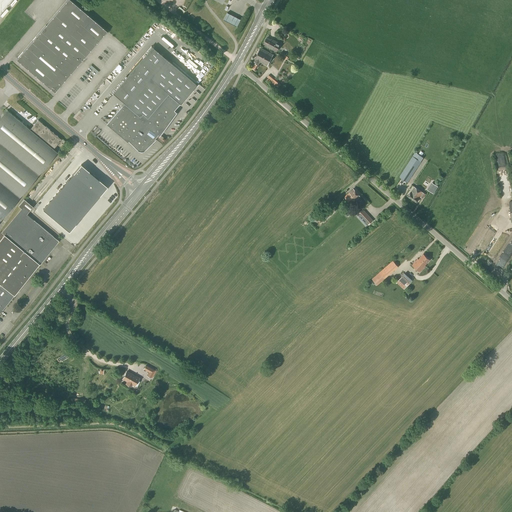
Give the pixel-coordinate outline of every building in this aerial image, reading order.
[(0,0),(0,14),(12,0),(0,0)] [(54,93),(108,29),(72,0),(66,0),(16,60),(54,93)] [(237,26),(241,19),(228,12),(224,19),(237,26)] [(271,40),(267,38),(264,44),(268,46),(267,47),(277,52),(281,44),(271,38),(271,40)] [(197,85),(166,59),(152,46),(113,93),(124,103),(106,124),(127,142),(128,141),(137,149),(137,150),(138,150),(139,151),(140,151),(141,151),(142,151),(143,151),(143,150),(144,150),(145,150),(145,149),(155,139),(154,139),(158,134),(159,135),(176,112),(174,110),(179,104),(180,104),(198,84),(198,83),(197,85)] [(267,65),(273,55),(260,49),(255,59),(256,59),(254,62),(258,64),(260,61),(267,65)] [(287,60),(288,57),(289,55),(281,51),(279,55),(287,60)] [(277,89),(281,84),(269,75),(265,79),(277,89)] [(31,128),(7,108),(6,110),(0,117),(0,221),(56,153),(58,151),(54,148),(62,138),(38,119),(31,128)] [(407,183),(421,162),(420,161),(422,157),(415,152),(413,156),(399,177),(407,183)] [(107,188),(81,166),(44,211),(69,234),(107,188)] [(361,177),(355,182),(358,186),(364,181),(361,177)] [(430,182),(425,189),(431,193),(436,185),(430,182)] [(426,194),(414,187),(411,191),(410,192),(408,196),(417,202),(419,198),(420,197),(423,199),(426,194)] [(360,196),(353,189),(350,192),(344,197),(351,205),(357,200),(360,196)] [(0,313),(1,313),(5,307),(5,306),(15,294),(30,275),(39,264),(40,265),(59,241),(55,238),(34,220),(34,219),(27,213),(34,205),(29,202),(25,198),(19,205),(22,207),(2,231),(5,234),(0,239),(0,313)] [(321,223),(329,215),(325,210),(316,218),(321,223)] [(368,215),(363,219),(368,225),(373,220),(368,215)] [(399,257),(405,263),(411,256),(409,255),(411,252),(407,249),(399,257)] [(430,260),(423,254),(418,259),(412,265),(420,272),(426,266),(425,265),(430,260)] [(377,285),(398,267),(393,261),(372,279),(377,285)] [(404,289),(412,280),(405,273),(396,282),(404,289)] [(127,371),(123,379),(127,382),(126,384),(131,386),(132,384),(133,385),(136,380),(137,381),(139,378),(127,371)]
